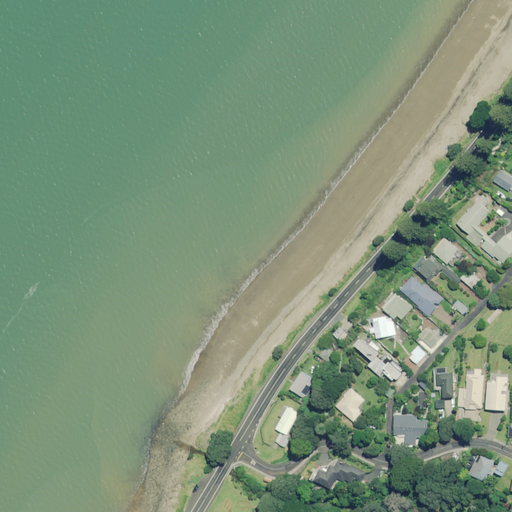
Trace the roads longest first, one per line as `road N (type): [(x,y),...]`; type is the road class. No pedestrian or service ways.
road 1 (primary): [(235,447),(306,340),(511,98)]
road 2 (residential): [(382,461),(391,403),(511,270)]
road 3 (residential): [(235,447),(278,469),(332,440),(382,461)]
road 4 (residential): [(382,461),(463,443),(511,454)]
